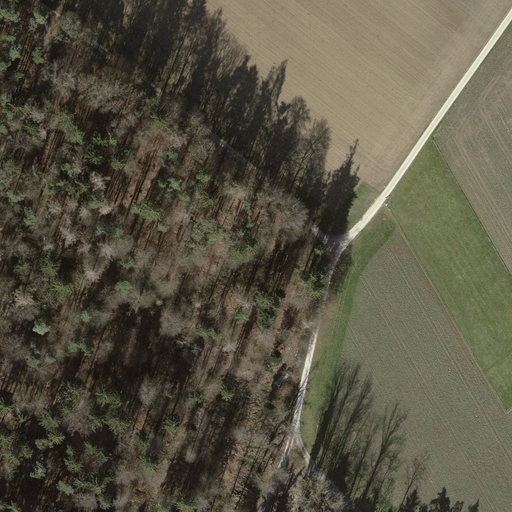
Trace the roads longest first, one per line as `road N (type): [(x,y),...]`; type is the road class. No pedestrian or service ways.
road 1 (track): [(33,0),(273,185),(324,238),(331,260)]
road 2 (track): [(331,260),(511,13)]
road 3 (track): [(261,511),(291,449),(331,260)]
road 4 (track): [(0,156),(42,77),(41,4)]
